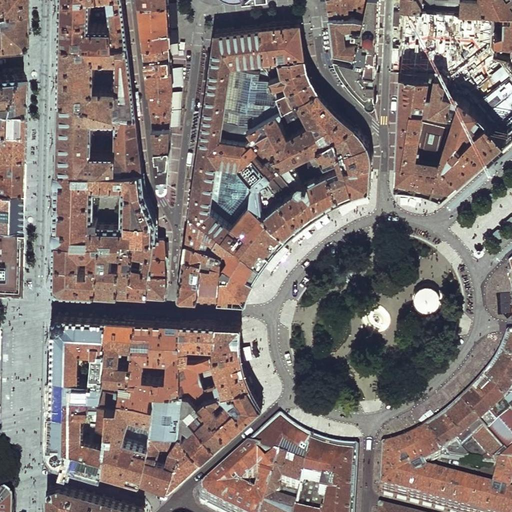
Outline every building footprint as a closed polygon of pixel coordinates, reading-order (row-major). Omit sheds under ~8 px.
[(61,0),(62,4),(61,39),(130,41),(126,4),(125,0),(61,0)] [(142,17),(144,32),(171,28),(171,20),(169,0),(141,2),(142,17)] [(328,0),(329,2),(330,13),(366,12),(369,0),(328,0)] [(333,31),(336,47),(357,51),(377,54),(379,30),(379,0),(369,0),(366,12),(330,13),(333,31)] [(511,0),(404,0),(404,5),(442,7),(476,8),(504,10),(511,10),(511,0)] [(0,44),(23,42),(23,24),(24,5),(0,6),(0,44)] [(511,45),(511,44),(511,10),(504,10),(504,31),(496,32),(495,48),(510,53),(511,45)] [(265,58),(307,53),(305,36),(302,19),(281,21),(261,24),(265,58)] [(254,202),(265,211),(262,181),(283,161),(251,125),(284,107),(265,58),(261,24),(216,29),(204,117),(191,207),(227,236),(236,224),(212,203),(218,158),(240,161),(254,178),(246,189),(246,195),(254,202)] [(145,38),(145,45),(171,42),(171,35),(171,28),(144,32),(145,38)] [(60,67),(60,95),(138,113),(135,86),(132,62),(130,41),(61,39),(60,67)] [(146,50),(147,55),(172,54),(172,48),(171,42),(145,45),(146,50)] [(356,55),(337,53),(340,63),(357,85),(370,97),(373,96),(375,95),(377,54),(357,51),(356,55)] [(284,107),(319,87),(316,82),(312,74),(310,68),(309,65),(307,53),(265,58),(284,107)] [(147,62),(148,68),(173,66),(172,60),(172,58),(172,54),(147,55),(147,62)] [(149,76),(151,91),(174,89),(173,77),(173,66),(148,68),(149,76)] [(0,86),(0,104),(22,105),(22,87),(23,69),(10,70),(0,86)] [(0,185),(20,186),(20,168),(21,151),(0,150),(0,86),(10,70),(0,70),(0,185)] [(428,84),(430,74),(401,73),(399,111),(395,183),(396,184),(401,185),(407,185),(419,187),(430,189),(438,160),(451,128),(423,121),(423,115),(424,111),(427,94),(428,84)] [(452,75),(430,74),(428,84),(430,84),(430,87),(433,88),(432,95),(427,94),(424,111),(455,117),(451,128),(438,160),(430,189),(439,193),(441,193),(442,193),(444,192),(450,187),(467,172),(478,162),(493,149),(506,138),(452,75)] [(265,211),(288,234),(304,221),(321,208),(335,199),(337,199),(354,191),(337,134),(356,122),(340,107),(335,103),(328,97),(325,93),(319,87),(284,107),(251,125),(283,161),(262,181),(265,211)] [(151,100),(152,107),(172,106),(173,97),(174,89),(151,91),(151,100)] [(141,134),(138,113),(60,95),(59,129),(57,165),(145,168),(141,134)] [(0,150),(21,151),(21,128),(22,116),(22,105),(0,104),(0,150)] [(152,107),(154,124),(171,124),(172,115),(172,106),(152,107)] [(337,134),(354,191),(361,189),(369,187),(372,183),(373,161),(371,148),(370,142),(364,132),(356,122),(337,134)] [(171,124),(154,124),(156,147),(170,145),(170,136),(171,124)] [(170,145),(156,147),(160,182),(162,183),(164,184),(165,184),(166,183),(167,180),(168,175),(169,157),(170,145)] [(57,183),(56,218),(56,236),(100,238),(123,238),(123,234),(134,234),(158,234),(158,216),(159,215),(153,201),(147,186),(145,168),(57,165),(57,183)] [(511,182),(508,178),(501,184),(507,190),(511,185),(511,182)] [(20,186),(0,185),(0,219),(19,220),(20,204),(20,186)] [(491,193),(485,198),(492,205),(497,200),(491,193)] [(288,234),(265,211),(254,202),(236,224),(227,236),(263,264),(274,249),(288,234)] [(482,212),(477,206),(471,211),(477,217),(482,212)] [(227,236),(191,207),(189,220),(187,236),(207,242),(210,234),(216,237),(213,244),(217,246),(221,246),(227,236)] [(0,219),(0,282),(4,283),(18,271),(19,229),(19,220),(0,219)] [(504,235),(498,228),(492,234),(498,240),(504,235)] [(124,290),(129,291),(134,234),(123,234),(123,238),(118,290),(124,290)] [(140,291),(148,292),(151,272),(167,273),(166,264),(166,235),(158,234),(134,234),(129,291),(140,291)] [(56,236),(56,257),(55,280),(60,286),(79,287),(95,288),(100,238),(56,236)] [(186,244),(185,253),(202,256),(217,258),(221,259),(222,253),(217,250),(217,246),(213,244),(207,242),(187,236),(186,244)] [(226,260),(256,276),(259,270),(263,264),(227,236),(221,246),(217,246),(217,250),(222,253),(221,259),(226,260)] [(107,289),(118,290),(123,238),(100,238),(95,288),(107,289)] [(198,296),(202,256),(185,253),(182,271),(179,292),(180,294),(182,295),(191,295),(198,296)] [(219,297),(225,266),(216,264),(217,258),(202,256),(198,296),(210,296),(219,297)] [(232,297),(245,298),(247,297),(251,287),(256,276),(226,260),(219,297),(232,297)] [(167,293),(167,273),(151,272),(148,292),(158,292),(167,293)] [(441,300),(441,295),(439,291),(437,288),(433,286),(429,285),(424,286),(420,288),(417,291),(415,294),(415,299),(416,303),(418,307),(421,309),(425,311),(430,311),(434,310),(437,307),(440,304),(441,300)] [(102,468),(103,468),(109,406),(102,406),(90,405),(90,391),(104,391),(104,390),(105,378),(108,346),(106,347),(108,314),(86,312),(69,311),(69,314),(67,312),(64,311),(61,311),(59,311),(57,312),(56,313),(54,315),(53,318),(53,321),(55,324),(53,324),(51,385),(50,426),(50,441),(52,442),(51,443),(51,444),(50,445),(50,446),(50,447),(50,448),(51,450),(51,451),(52,452),(53,452),(54,453),(54,454),(55,454),(56,454),(57,455),(58,455),(59,455),(60,454),(61,454),(62,454),(63,453),(62,455),(85,462),(102,468)] [(122,314),(108,314),(106,347),(108,346),(105,378),(119,378),(117,390),(104,390),(104,391),(102,406),(109,406),(120,407),(122,393),(125,378),(131,378),(133,355),(137,315),(122,314)] [(158,316),(137,315),(133,355),(131,378),(125,378),(122,393),(153,399),(154,390),(180,392),(181,377),(167,376),(144,374),(144,356),(156,357),(168,358),(181,359),(181,317),(158,316)] [(181,317),(181,359),(194,358),(208,355),(209,344),(216,344),(218,319),(199,318),(181,317)] [(240,321),(218,319),(216,344),(209,344),(208,355),(243,345),(242,333),(242,322),(240,321)] [(511,338),(509,338),(501,354),(496,361),(494,366),(483,381),(487,385),(489,388),(488,389),(511,414),(511,338)] [(200,402),(211,394),(252,382),(247,369),(246,364),(243,345),(208,355),(194,358),(181,359),(168,358),(167,376),(181,377),(180,392),(190,392),(200,402)] [(503,454),(511,446),(511,414),(488,389),(489,388),(483,381),(472,393),(470,395),(464,402),(459,407),(503,454)] [(257,392),(252,382),(211,394),(200,402),(201,404),(228,433),(228,434),(237,427),(254,412),(263,404),(263,401),(257,392)] [(197,407),(201,404),(200,402),(190,392),(180,392),(154,390),(153,399),(156,400),(152,416),(150,432),(174,433),(179,433),(180,434),(202,457),(208,452),(214,447),(214,446),(195,424),(188,416),(197,407)] [(141,478),(149,438),(146,438),(145,441),(125,434),(133,411),(152,416),(156,400),(153,399),(122,393),(120,407),(109,406),(103,468),(117,472),(117,471),(122,473),(141,478)] [(195,424),(214,446),(216,444),(226,435),(228,433),(201,404),(197,407),(205,415),(195,424)] [(441,421),(423,433),(439,459),(441,458),(494,464),(503,454),(459,407),(455,410),(452,412),(443,420),(441,421)] [(305,470),(312,442),(300,435),(295,433),(282,423),(279,422),(247,451),(263,456),(273,460),(279,462),(288,465),(291,454),(303,461),(302,469),(305,470)] [(154,483),(168,488),(179,453),(172,448),(167,461),(157,458),(162,445),(165,443),(171,443),(175,436),(174,433),(150,432),(149,438),(141,478),(154,483)] [(403,443),(383,449),(382,452),(381,475),(380,489),(381,492),(383,493),(447,510),(454,511),(511,511),(511,466),(499,465),(492,490),(442,477),(433,464),(436,462),(439,459),(423,433),(419,435),(411,439),(403,443)] [(179,453),(168,488),(176,480),(176,479),(185,472),(198,460),(199,460),(202,457),(180,434),(172,448),(179,453)] [(323,446),(312,442),(305,470),(301,490),(302,490),(305,478),(322,483),(320,493),(328,495),(324,511),(354,511),(358,453),(356,452),(341,450),(339,450),(323,446)] [(511,446),(503,454),(494,464),(499,465),(511,466),(511,446)] [(199,494),(199,496),(200,500),(202,502),(221,511),(262,511),(279,462),(273,460),(270,470),(261,463),(263,456),(247,451),(230,466),(228,466),(221,473),(199,494)] [(288,465),(279,462),(262,511),(295,511),(296,508),(280,502),(280,498),(283,496),(283,493),(282,491),(280,490),(282,484),(301,490),(305,470),(302,469),(288,465)] [(142,511),(147,508),(146,505),(61,480),(49,483),(48,511),(142,511)] [(3,498),(0,498),(0,511),(12,511),(12,504),(3,498)]
